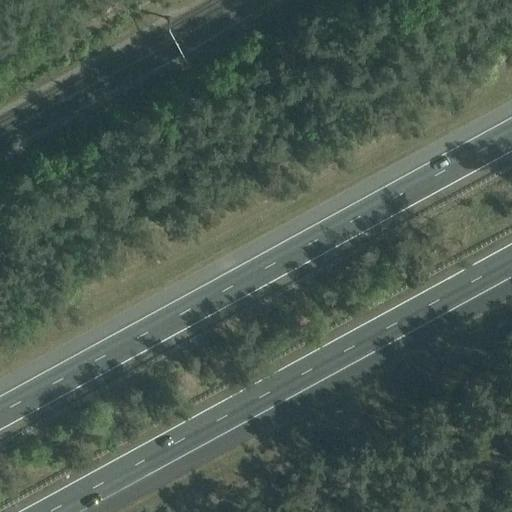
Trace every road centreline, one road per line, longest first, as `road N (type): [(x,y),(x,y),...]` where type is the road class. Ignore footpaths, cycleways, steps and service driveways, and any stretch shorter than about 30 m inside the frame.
road 1 (motorway): [(511,131),(0,409)]
road 2 (motorway): [(63,511),(511,268)]
